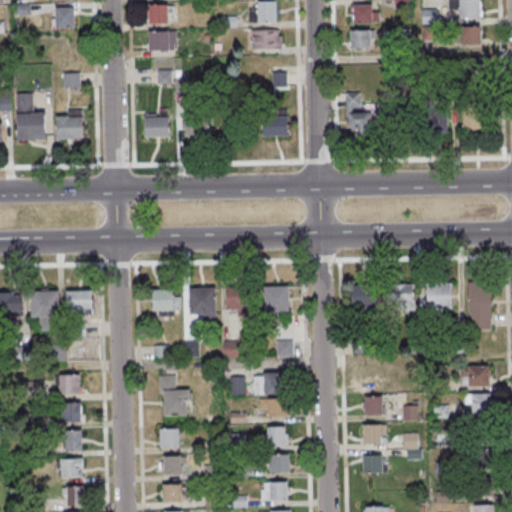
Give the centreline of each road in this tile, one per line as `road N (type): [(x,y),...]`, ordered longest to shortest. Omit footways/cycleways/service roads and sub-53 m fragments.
road 1 (residential): [(123,511),(109,0)]
road 2 (residential): [(326,511),(312,0)]
road 3 (secondary): [(511,182),(115,190)]
road 4 (secondary): [(162,241),(511,233)]
road 5 (secondary): [(0,244),(162,241)]
